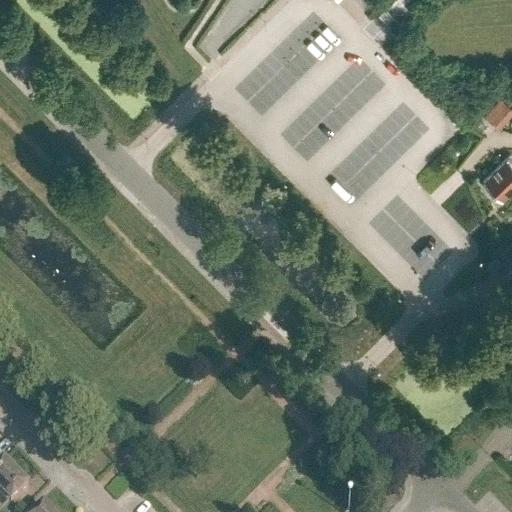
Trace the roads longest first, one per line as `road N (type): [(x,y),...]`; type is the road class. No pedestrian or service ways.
road 1 (unclassified): [(438,490),(0,39)]
road 2 (residential): [(107,511),(0,402)]
